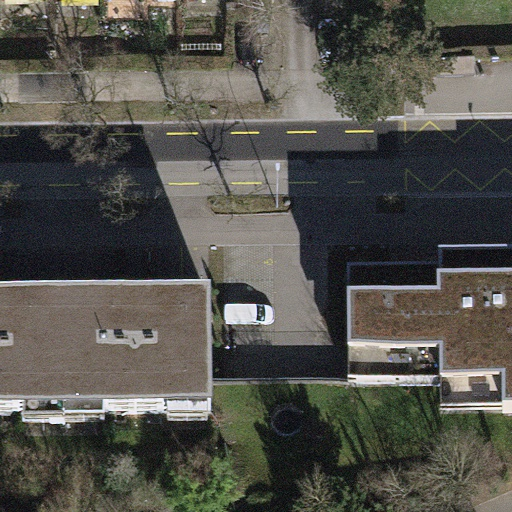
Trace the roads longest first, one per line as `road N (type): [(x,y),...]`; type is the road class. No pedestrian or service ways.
road 1 (tertiary): [(0,165),(511,155)]
road 2 (unknown): [(336,158),(332,0)]
